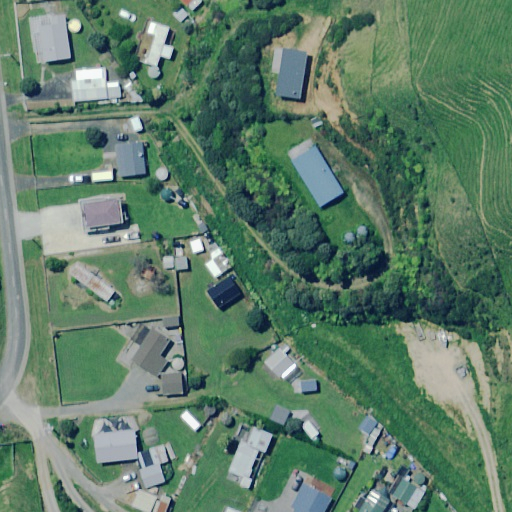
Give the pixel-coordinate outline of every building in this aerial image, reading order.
[(204,0),(183,0),(196,11),(204,0)] [(191,15),(183,7),(176,14),(183,22),(191,15)] [(73,57),(68,14),(32,19),(36,51),(45,50),(47,61),(73,57)] [(83,29),(87,36),(97,28),(88,15),(81,20),(80,19),(79,19),(78,19),(77,19),(76,19),(75,20),(74,20),(73,21),(72,22),(72,23),(72,24),(71,25),(71,26),(72,27),(72,28),(73,29),(74,30),(74,31),(75,31),(77,32),(78,32),(79,32),(80,31),(81,31),(82,30),(83,29)] [(160,65),(173,28),(153,21),(150,32),(158,35),(148,62),(153,64),(151,64),(150,65),(150,66),(149,67),(148,68),(148,70),(148,71),(148,72),(149,73),(149,75),(150,76),(151,76),(152,77),(153,77),(155,78),(156,78),(157,78),(158,77),(159,77),(160,76),(161,75),(162,74),(162,73),(163,71),(163,70),(163,69),(162,68),(162,66),(161,65),(160,65)] [(109,82),(108,67),(78,69),(79,79),(74,79),(76,100),(123,96),(122,81),(109,82)] [(128,73),(122,77),(131,90),(137,86),(128,73)] [(133,91),(133,100),(147,101),(147,92),(133,91)] [(148,173),(145,142),(119,145),(123,176),(148,173)] [(347,192),(318,145),(294,160),(322,206),(347,192)] [(126,226),(122,196),(81,201),(85,231),(126,226)] [(366,224),(344,237),(350,246),(372,234),(366,224)] [(207,250),(203,237),(192,240),(196,253),(207,250)] [(235,265),(222,245),(211,253),(217,261),(209,266),(217,277),(235,265)] [(191,256),(178,256),(180,288),(193,287),(191,256)] [(119,290),(81,261),(72,273),(111,301),(119,290)] [(154,280),(144,272),(137,281),(147,289),(154,280)] [(183,325),(182,316),(166,317),(166,326),(183,325)] [(154,330),(144,323),(134,339),(143,345),(134,359),(159,375),(169,359),(161,354),(172,338),(156,327),(154,330)] [(186,332),(175,333),(175,344),(186,344),(186,332)] [(305,370),(283,348),(269,362),(291,384),(305,370)] [(187,392),(184,371),(163,374),(166,395),(187,392)] [(321,390),(320,379),(302,380),(304,392),(321,390)] [(206,422),(191,408),(183,416),(198,430),(206,422)] [(370,436),(379,426),(371,419),(354,438),(370,452),(378,443),(370,436)] [(275,434),(256,426),(249,444),(268,452),(275,434)] [(140,457),(137,429),(97,434),(100,462),(140,457)] [(171,460),(167,444),(153,448),(157,464),(171,460)] [(255,456),(245,452),(236,473),(246,477),(255,456)] [(167,481),(162,463),(142,470),(148,487),(167,481)] [(344,465),(341,465),(340,466),(339,466),(337,467),(336,468),(336,470),(335,471),(335,473),(335,474),(335,475),(336,477),(336,478),(337,479),(338,480),(340,481),(341,482),(342,482),(344,482),(345,482),(347,481),(348,480),(349,480),(350,478),(351,477),(352,476),(352,474),(352,473),(352,471),(351,470),(350,469),(350,467),(348,467),(347,466),(346,465),(344,465)] [(428,471),(426,471),(425,470),(423,470),(422,470),(421,471),(419,471),(418,472),(417,473),(417,474),(416,476),(416,477),(416,478),(416,480),(416,481),(417,482),(418,483),(419,484),(420,485),(421,486),(423,486),(424,486),(425,486),(427,486),(428,485),(429,484),(430,483),(431,482),(431,481),(432,479),(432,478),(432,476),(431,475),(430,474),(430,473),(429,472),(428,471)] [(427,492),(406,479),(396,495),(417,508),(427,492)] [(327,511),(335,497),(306,482),(293,507),(297,509),(294,511),(327,511)] [(151,511),(153,511),(160,496),(141,489),(135,505),(151,511)] [(385,511),(387,509),(363,493),(355,505),(362,510),(361,511),(385,511)] [(160,496),(153,511),(172,511),(178,500),(165,495),(164,498),(160,496)]
